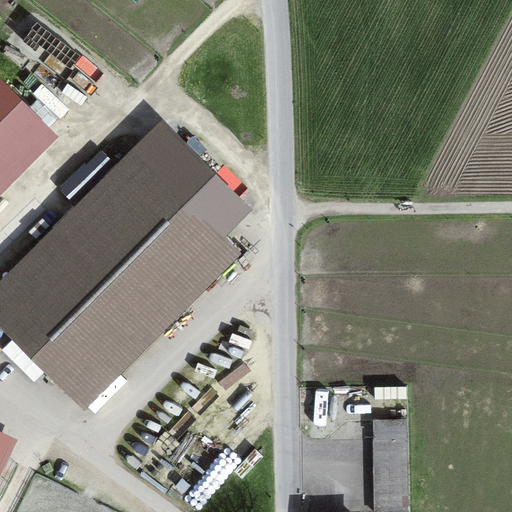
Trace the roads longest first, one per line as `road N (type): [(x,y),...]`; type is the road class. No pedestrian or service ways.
road 1 (residential): [(272,0),(288,211),(284,511)]
road 2 (track): [(236,0),(0,242)]
road 3 (track): [(511,207),(288,211)]
road 4 (track): [(0,389),(168,511)]
